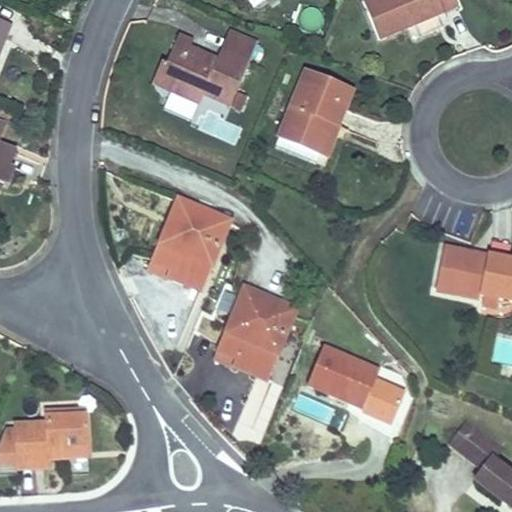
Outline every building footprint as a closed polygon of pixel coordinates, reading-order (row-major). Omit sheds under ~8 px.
[(379,40),(458,7),(454,0),(367,0),(363,2),(379,40)] [(0,36),(5,38),(11,25),(0,20),(0,36)] [(228,33),(217,60),(216,62),(210,60),(211,58),(190,49),(192,43),(177,37),(166,65),(161,63),(160,66),(178,74),(170,92),(200,104),(203,95),(231,107),(257,45),(228,33)] [(152,84),(170,92),(178,74),(160,66),(152,84)] [(311,70),(310,75),(322,80),(324,76),(311,70)] [(328,124),(337,128),(351,92),(322,80),(310,75),(305,73),(275,147),(316,164),(320,155),(329,133),(325,131),(328,124)] [(338,128),(337,128),(328,124),(325,131),(329,133),(320,155),(326,157),(338,128)] [(16,153),(0,146),(0,186),(7,189),(15,172),(9,169),(16,153)] [(178,201),(168,225),(177,229),(187,205),(178,201)] [(211,223),(214,216),(187,205),(177,229),(168,225),(150,270),(191,288),(201,263),(210,267),(226,229),(211,223)] [(229,222),(214,216),(211,223),(226,229),(229,222)] [(511,259),(444,246),(435,294),(478,302),(479,298),(483,299),(482,309),(497,312),(499,302),(511,304),(511,259)] [(200,291),(210,267),(201,263),(191,288),(200,291)] [(244,290),(234,313),(244,317),(253,293),(244,290)] [(277,311),(280,304),(253,293),(244,317),(234,313),(216,359),(257,376),(267,352),(277,355),(292,317),(277,311)] [(295,310),(280,304),(277,311),(292,317),(295,310)] [(386,402),(396,378),(323,348),(306,388),(362,411),(369,395),(386,402)] [(267,380),(277,355),(267,352),(257,376),(267,380)] [(404,415),(406,409),(391,404),(389,410),(404,415)] [(65,416),(64,411),(45,412),(46,424),(14,426),(15,431),(6,432),(0,447),(0,467),(17,466),(49,464),(49,462),(49,454),(87,452),(85,415),(65,416)] [(450,445),(471,461),(488,438),(467,422),(450,445)] [(501,448),(488,438),(471,461),(483,470),(492,458),(493,459),(501,448)] [(88,459),(87,452),(49,454),(49,462),(88,459)] [(492,458),(483,470),(475,481),(511,509),(511,473),(493,459),(492,458)]
